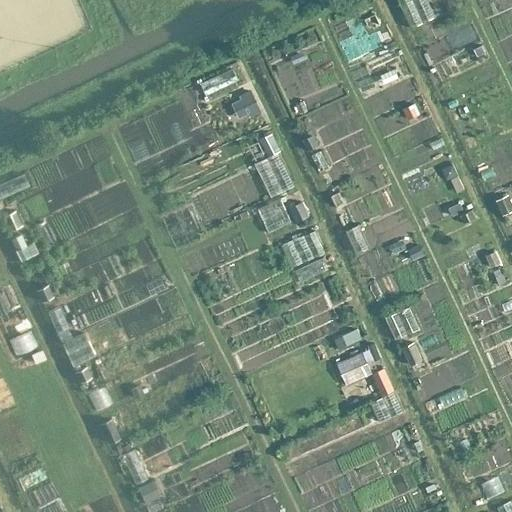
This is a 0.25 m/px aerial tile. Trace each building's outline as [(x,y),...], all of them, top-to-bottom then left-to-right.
[(204,93),(235,80),(228,65),(198,78),(204,93)] [(251,92),(236,92),(237,113),(252,113),(251,92)] [(59,329),(68,325),(55,295),(47,299),(59,329)] [(370,417),(398,405),(380,361),(368,365),(360,347),(334,358),(343,380),(366,370),(375,392),(362,398),(370,417)] [(449,411),(447,393),(426,394),(427,412),(449,411)] [(130,437),(119,442),(133,473),(144,468),(130,437)] [(143,492),(159,485),(151,468),(135,475),(143,492)] [(494,474),(477,477),(479,490),(496,488),(494,474)]
